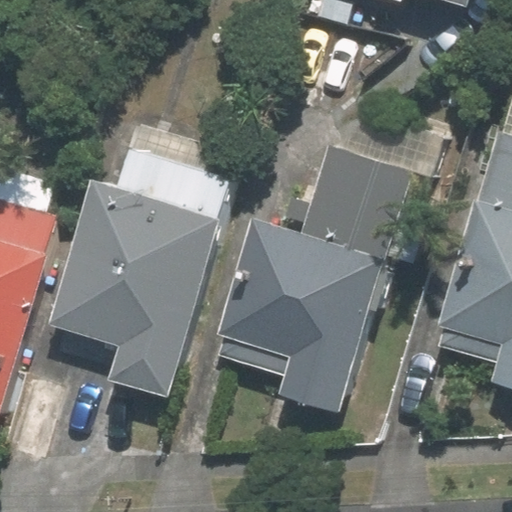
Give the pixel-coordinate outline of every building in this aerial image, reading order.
[(434,0),(464,9),(466,0),(434,0)] [(511,388),(511,136),(508,136),(447,341),(507,358),(499,385),(511,388)] [(176,394),(245,180),(140,147),(126,192),(105,185),(61,323),(127,344),(117,376),(176,394)] [(346,414),(421,173),(334,147),(308,231),(264,217),(221,354),(292,376),(288,396),(346,414)] [(0,425),(65,219),(0,199),(0,425)]
